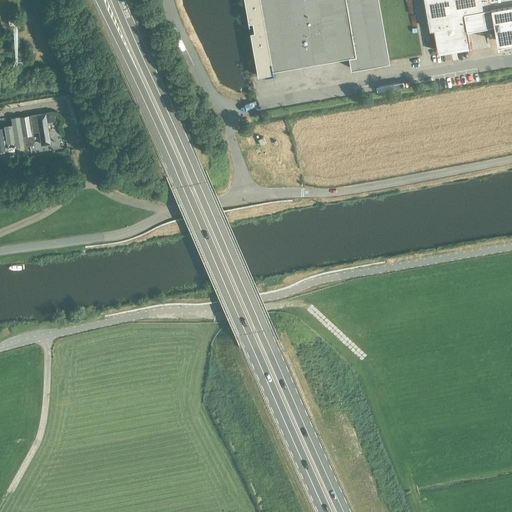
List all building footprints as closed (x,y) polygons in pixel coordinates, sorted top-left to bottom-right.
[(389,61),(378,0),(244,0),(257,74),(273,72),(272,69),(348,55),(350,68),(389,61)] [(423,0),(429,29),(433,28),(437,48),(469,43),(466,24),(498,19),(495,6),(493,6),(491,0),(423,0)] [(511,0),(491,0),(493,6),(495,6),(496,6),(501,38),(511,36),(511,0)] [(18,16),(8,19),(10,24),(19,22),(18,16)] [(40,145),(51,143),(47,121),(55,120),(53,111),(31,115),(33,131),(37,130),(40,145)] [(15,142),(16,146),(24,145),(23,136),(21,136),(19,116),(11,117),(12,124),(4,125),(7,143),(15,142)] [(33,134),(23,136),(24,145),(25,146),(35,145),(33,134)]
